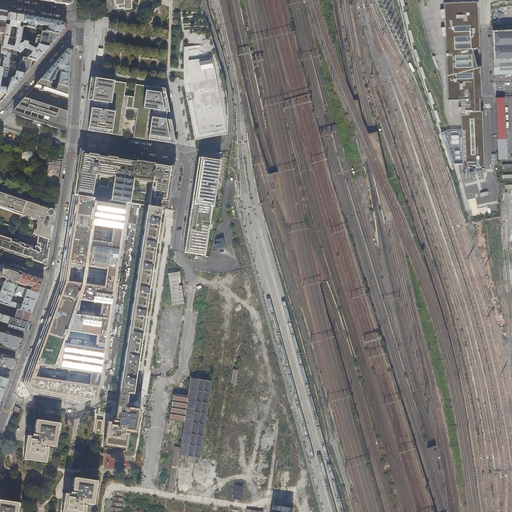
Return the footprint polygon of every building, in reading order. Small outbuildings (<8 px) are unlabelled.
[(115,0),(116,6),(117,6),(117,10),(130,9),(130,1),(134,1),(133,0),(115,0)] [(477,0),(472,0),(396,0),(409,48),(452,162),(461,162),(461,167),(483,166),(477,0)] [(10,21),(9,26),(6,25),(1,51),(8,53),(12,54),(17,55),(18,51),(20,44),(21,41),(22,34),(23,28),(20,27),(20,23),(23,23),(24,22),(25,15),(17,14),(8,12),(7,20),(10,21)] [(35,17),(25,15),(24,22),(28,23),(27,27),(35,29),(36,26),(37,26),(38,25),(40,25),(39,30),(41,31),(42,31),(43,26),(44,18),(35,17)] [(54,20),(44,18),(43,26),(44,26),(43,27),(46,27),(46,26),(48,26),(48,27),(48,28),(48,30),(46,30),(45,31),(55,34),(59,35),(62,32),(66,28),(64,22),(54,20)] [(511,26),(489,28),(490,73),(511,71),(511,26)] [(38,45),(49,47),(52,43),(55,34),(45,31),(42,31),(41,31),(39,39),(35,38),(35,39),(34,44),(38,45)] [(22,34),(21,41),(24,41),(28,42),(34,44),(35,39),(35,38),(34,38),(33,37),(31,37),(31,35),(22,34)] [(27,45),(28,42),(24,41),(21,44),(20,44),(18,51),(20,53),(21,52),(25,48),(29,50),(26,54),(29,56),(27,58),(32,60),(37,61),(41,56),(49,47),(38,45),(38,46),(35,49),(27,45)] [(199,46),(183,48),(182,86),(194,141),(225,135),(211,59),(199,46)] [(45,74),(41,79),(69,87),(69,83),(70,63),(71,50),(67,48),(63,53),(54,64),(45,74)] [(0,67),(7,70),(12,54),(8,53),(6,58),(0,56),(0,58),(0,67)] [(30,66),(32,60),(27,58),(23,57),(21,62),(20,61),(17,72),(25,75),(29,70),(32,66),(30,66)] [(7,70),(0,67),(0,92),(6,93),(11,77),(13,71),(7,70)] [(25,75),(17,72),(15,72),(15,75),(14,78),(11,77),(6,93),(6,94),(7,94),(17,83),(25,75)] [(98,79),(91,77),(89,85),(87,103),(84,121),(83,130),(87,131),(106,134),(118,135),(122,107),(140,110),(135,138),(148,140),(167,143),(175,144),(174,136),(171,120),(165,119),(166,117),(167,112),(169,113),(167,101),(165,89),(160,88),(138,85),(136,98),(124,96),(126,83),(118,82),(98,79)] [(34,87),(68,97),(68,92),(69,87),(41,79),(34,87)] [(24,98),(67,112),(68,97),(34,87),(24,98)] [(67,112),(24,98),(21,102),(13,111),(22,114),(21,117),(26,119),(33,121),(52,127),(57,129),(58,126),(66,128),(67,120),(67,112)] [(498,160),(507,159),(506,139),(497,139),(498,160)] [(121,155),(100,152),(86,150),(79,149),(79,152),(78,159),(75,175),(73,195),(168,209),(169,204),(171,188),(173,174),(175,163),(168,162),(146,159),(121,155)] [(205,256),(221,153),(199,158),(196,176),(191,204),(188,230),(185,248),(184,253),(205,256)] [(58,180),(61,161),(49,159),(46,178),(58,180)] [(0,249),(2,250),(19,256),(32,260),(44,264),(47,262),(49,249),(51,236),(54,219),(55,210),(15,196),(0,191),(0,207),(11,211),(11,212),(37,220),(33,234),(38,235),(35,247),(0,235),(0,249)] [(66,238),(63,256),(56,303),(55,313),(52,333),(49,351),(86,359),(83,385),(112,390),(112,386),(120,387),(119,391),(127,392),(133,393),(135,382),(149,384),(175,210),(147,206),(146,209),(139,208),(139,205),(73,195),(72,200),(66,238)] [(214,239),(215,248),(227,247),(226,242),(223,242),(223,238),(214,239)] [(18,284),(22,272),(11,269),(4,266),(0,277),(0,280),(1,281),(4,282),(17,286),(18,284)] [(180,271),(168,273),(171,305),(183,304),(180,271)] [(22,272),(18,284),(26,286),(26,285),(30,286),(29,287),(31,288),(31,290),(39,293),(41,288),(43,282),(41,279),(32,276),(22,272)] [(39,293),(31,290),(17,286),(4,282),(0,292),(0,303),(3,304),(17,309),(32,313),(35,305),(39,293)] [(17,309),(14,318),(29,323),(30,320),(32,313),(17,309)] [(11,317),(2,315),(1,321),(4,322),(8,324),(10,318),(11,317)] [(16,329),(25,332),(26,328),(29,323),(14,318),(10,318),(8,324),(7,327),(16,329)] [(0,346),(18,352),(21,346),(24,337),(10,332),(5,331),(5,333),(0,331),(0,346)] [(86,359),(49,351),(45,380),(83,385),(86,359)] [(2,356),(0,355),(0,365),(12,369),(13,365),(15,361),(13,358),(10,357),(3,355),(2,356)] [(10,375),(12,369),(0,365),(0,376),(8,379),(10,375)] [(0,376),(0,402),(4,392),(8,379),(0,376)] [(168,492),(173,493),(180,455),(199,458),(211,381),(191,378),(188,396),(173,394),(169,420),(184,422),(180,448),(175,447),(168,492)] [(126,400),(127,392),(119,391),(119,400),(115,418),(119,418),(119,420),(114,420),(113,422),(107,421),(104,443),(127,446),(129,433),(125,432),(125,430),(136,432),(140,408),(125,406),(126,400)] [(24,457),(46,460),(48,447),(44,446),(45,444),(56,446),(59,422),(37,419),(35,431),(39,432),(38,434),(33,433),(32,435),(27,435),(24,457)] [(61,511),(84,511),(86,504),(82,504),(82,502),(93,503),(97,480),(74,477),(72,489),(76,490),(76,492),(71,491),(70,493),(65,492),(61,511)] [(234,498),(241,499),(243,487),(235,485),(234,498)] [(0,511),(17,511),(19,503),(0,500),(0,499),(0,511)] [(291,511),(292,505),(272,502),(270,511),(291,511)]
